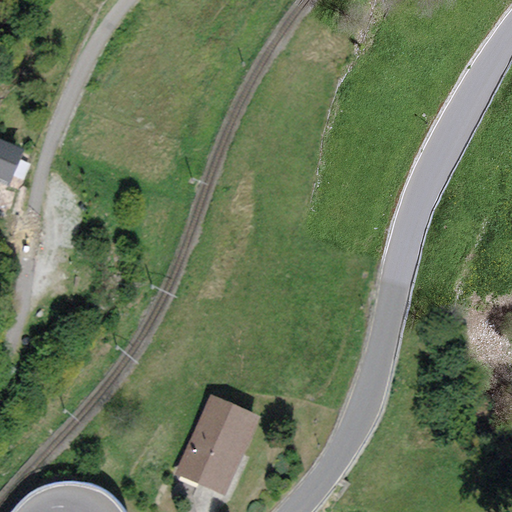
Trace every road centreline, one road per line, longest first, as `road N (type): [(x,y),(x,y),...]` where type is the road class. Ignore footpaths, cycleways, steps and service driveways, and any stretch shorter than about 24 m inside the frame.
road 1 (tertiary): [(295,511),(366,404),(415,206),(511,32)]
road 2 (residential): [(128,0),(80,71),(50,142),(15,334),(0,375)]
